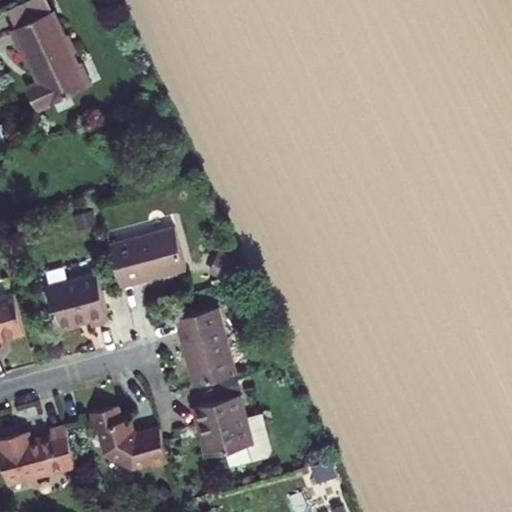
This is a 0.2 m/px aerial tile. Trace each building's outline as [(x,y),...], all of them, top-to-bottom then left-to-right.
[(14,27),(9,29),(26,68),(28,67),(35,82),(23,87),(33,110),(48,104),(64,97),(87,87),(77,64),(75,65),(70,54),(72,53),(65,36),(62,37),(51,11),(46,13),(14,27)] [(108,264),(113,282),(178,265),(168,223),(102,239),(108,264)] [(37,282),(48,325),(81,317),(83,322),(101,318),(89,269),(37,282)] [(0,284),(0,328),(15,324),(5,283),(0,284)] [(168,314),(185,382),(203,378),(228,372),(231,371),(213,302),(168,314)] [(228,372),(203,378),(207,399),(233,393),(228,372)] [(194,418),(202,451),(239,442),(243,458),(257,454),(261,448),(253,414),(239,417),(233,393),(207,399),(182,405),(186,420),(194,418)] [(104,403),(109,417),(116,416),(112,401),(104,403)] [(79,409),(84,426),(92,424),(98,447),(121,453),(138,448),(140,455),(156,452),(148,420),(127,425),(122,425),(118,423),(116,416),(109,417),(104,403),(79,409)] [(186,420),(194,453),(202,451),(194,418),(186,420)] [(0,429),(0,477),(65,460),(55,422),(38,426),(39,431),(23,435),(9,439),(6,428),(0,429)] [(6,428),(9,439),(23,435),(21,424),(6,428)]
